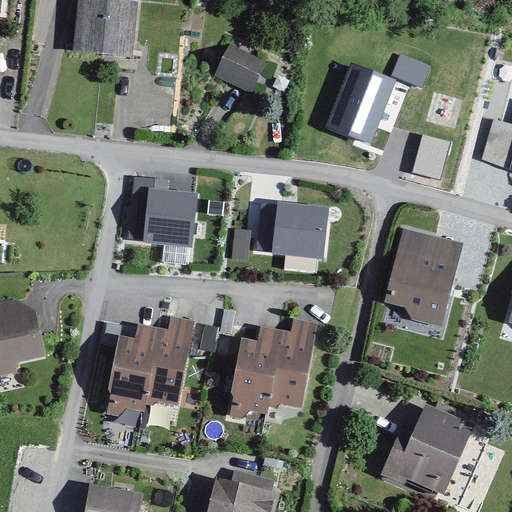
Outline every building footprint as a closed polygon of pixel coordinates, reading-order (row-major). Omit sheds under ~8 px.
[(128,7),(70,2),(66,56),(124,61),(128,7)] [(261,67),(224,48),(210,77),(247,95),(261,67)] [(421,70),(397,59),(388,78),(413,89),(421,70)] [(391,83),(339,62),(318,113),(341,122),(334,139),(357,148),(364,131),(370,134),(391,83)] [(446,171),(451,132),(421,129),(416,168),(446,171)] [(167,184),(135,181),(129,239),(145,241),(145,244),(192,249),(197,198),(166,195),(167,184)] [(323,261),(329,212),(279,207),(279,209),(263,207),(258,250),(274,252),(274,255),(323,261)] [(457,246),(399,231),(379,306),(404,313),(402,320),(435,328),(457,246)] [(511,285),(502,324),(511,326),(511,285)] [(26,317),(10,303),(0,304),(0,378),(6,377),(3,367),(36,360),(26,317)] [(170,409),(190,324),(163,318),(160,334),(130,327),(126,343),(111,340),(95,409),(140,420),(144,403),(170,409)] [(292,410),(312,326),(286,320),(282,335),(252,328),(248,344),(233,341),(217,410),(263,421),(266,404),(292,410)] [(465,429),(416,406),(401,436),(394,432),(373,476),(396,487),(398,483),(432,499),(465,429)] [(267,511),(272,498),(265,496),(268,485),(229,474),(225,488),(206,483),(200,506),(192,504),(189,511),(267,511)] [(129,511),(131,496),(81,489),(77,511),(129,511)]
